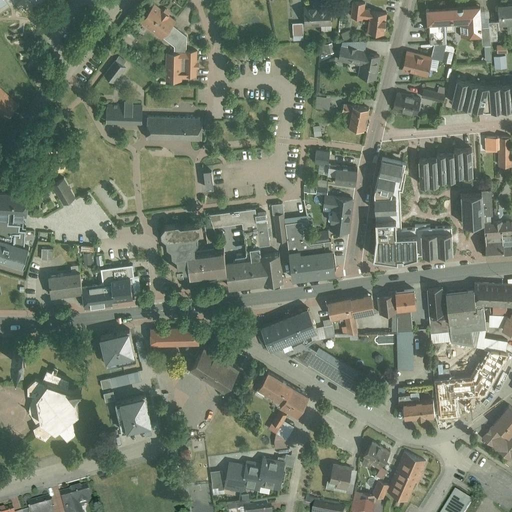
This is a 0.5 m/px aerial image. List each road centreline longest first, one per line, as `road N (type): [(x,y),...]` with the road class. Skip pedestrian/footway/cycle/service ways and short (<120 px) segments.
road 1 (primary): [(204,307),(0,323)]
road 2 (residential): [(127,0),(22,133),(0,147)]
road 3 (residential): [(0,492),(172,442)]
road 4 (primary): [(511,266),(352,286)]
road 5 (residential): [(372,134),(352,286)]
road 6 (primary): [(352,286),(204,307)]
road 7 (residential): [(321,389),(216,328),(204,307)]
road 8 (residential): [(372,134),(511,125)]
road 9 (residential): [(406,0),(372,134)]
road 10 (residential): [(442,438),(401,434),(321,389)]
road 11 (residential): [(321,389),(307,414),(289,511)]
